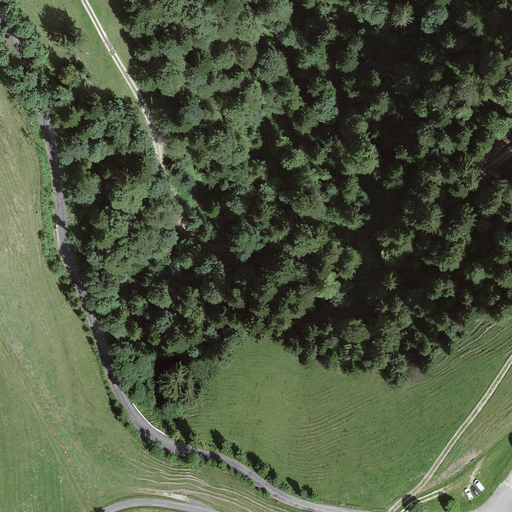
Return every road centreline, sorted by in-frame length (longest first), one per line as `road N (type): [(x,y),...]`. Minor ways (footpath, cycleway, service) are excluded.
road 1 (unclassified): [(0,16),(48,124),(69,260),(131,414),(162,443),(218,457),(293,500),(342,511)]
road 2 (track): [(83,0),(152,126),(167,208),(206,248),(266,242),(330,276),(370,273),(415,247),(511,147)]
road 3 (track): [(390,511),(427,478),(511,359)]
